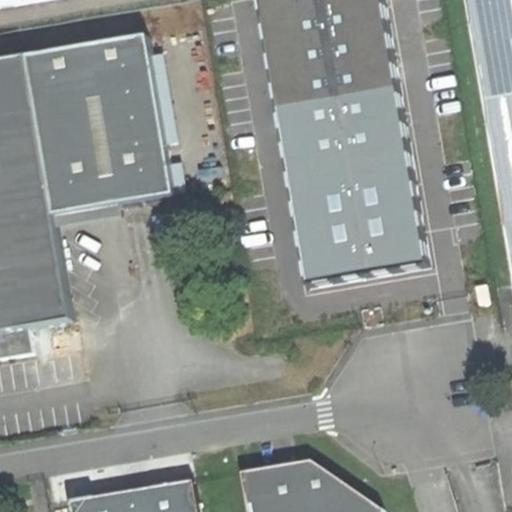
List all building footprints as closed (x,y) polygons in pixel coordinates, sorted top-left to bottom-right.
[(381,0),(253,0),(302,285),(427,264),(381,0)] [(511,0),(469,0),(508,228),(511,227),(511,0)] [(152,39),(31,59),(58,218),(179,198),(152,39)] [(58,218),(31,59),(0,63),(0,361),(36,355),(32,330),(75,322),(58,218)] [(385,511),(385,510),(318,468),(291,472),(246,480),(250,511),(385,511)] [(73,511),(199,511),(195,482),(132,492),(72,502),(73,511)]
